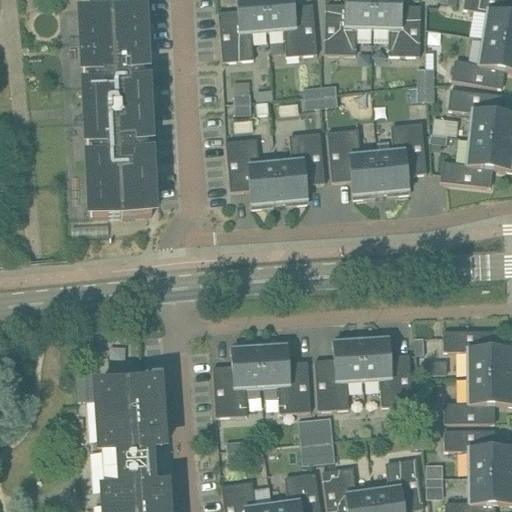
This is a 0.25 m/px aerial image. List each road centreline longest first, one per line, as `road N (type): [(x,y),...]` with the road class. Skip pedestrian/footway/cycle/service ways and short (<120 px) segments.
road 1 (tertiary): [(174,288),(511,266)]
road 2 (residential): [(177,330),(511,309)]
road 3 (residential): [(511,207),(428,224),(204,240),(181,235)]
road 4 (residential): [(182,0),(193,195),(181,235)]
road 5 (residential): [(190,511),(177,330)]
road 6 (tertiary): [(0,306),(174,288)]
